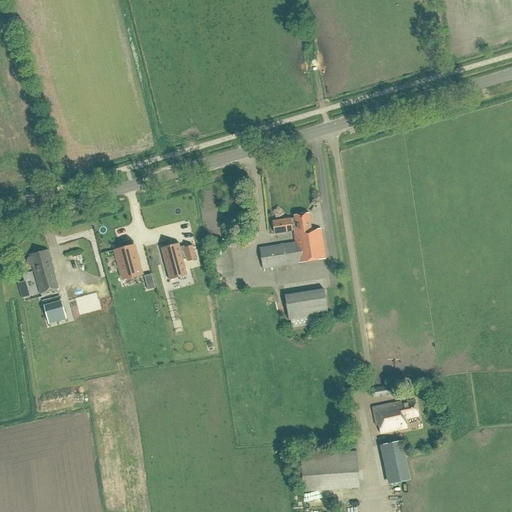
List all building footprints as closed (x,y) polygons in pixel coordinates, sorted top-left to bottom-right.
[(311,231),(308,214),(294,216),(294,221),(289,222),(289,220),(272,222),(274,235),(293,232),(295,243),(259,249),(262,269),(324,260),(319,230),(311,231)] [(236,246),(252,243),(251,236),(235,239),(236,246)] [(179,243),(161,248),(169,280),(188,275),(183,260),(187,259),(188,262),(196,259),(192,246),(189,247),(188,247),(185,248),(185,249),(184,249),(181,250),(180,248),(180,247),(180,246),(179,243)] [(133,245),(115,250),(123,280),(141,275),(133,245)] [(53,272),(48,252),(30,256),(30,259),(29,259),(27,262),(28,266),(31,267),(33,267),(40,295),(59,290),(55,272),(53,272)] [(151,275),(144,277),(148,290),(155,288),(151,275)] [(102,292),(107,330),(127,328),(122,289),(102,292)] [(333,290),(293,293),(295,320),(310,319),(310,322),(318,322),(318,315),(335,314),(333,290)] [(76,297),(82,336),(98,334),(92,295),(76,297)] [(45,311),(44,311),(48,325),(49,324),(65,320),(62,307),(45,311)] [(373,398),(399,394),(398,384),(372,388),(373,398)] [(405,401),(372,408),(375,426),(378,425),(380,434),(406,428),(404,419),(418,416),(415,401),(405,403),(405,401)] [(379,446),(387,485),(409,481),(401,441),(379,446)] [(303,493),(359,488),(356,451),(300,456),(303,493)]
